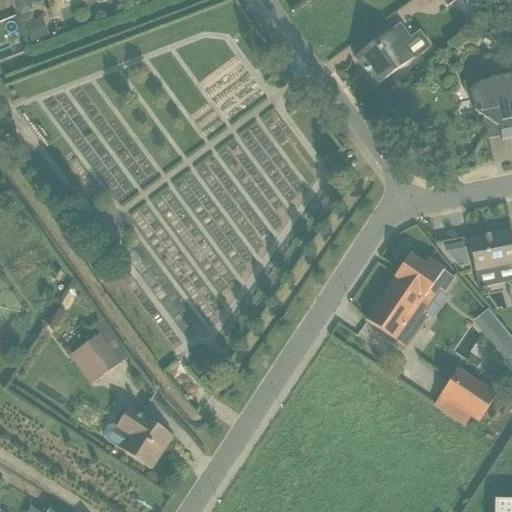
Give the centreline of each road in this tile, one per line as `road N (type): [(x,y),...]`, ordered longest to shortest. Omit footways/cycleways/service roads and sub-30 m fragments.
road 1 (residential): [(191,511),(379,232),(405,206)]
road 2 (residential): [(257,0),(405,206)]
